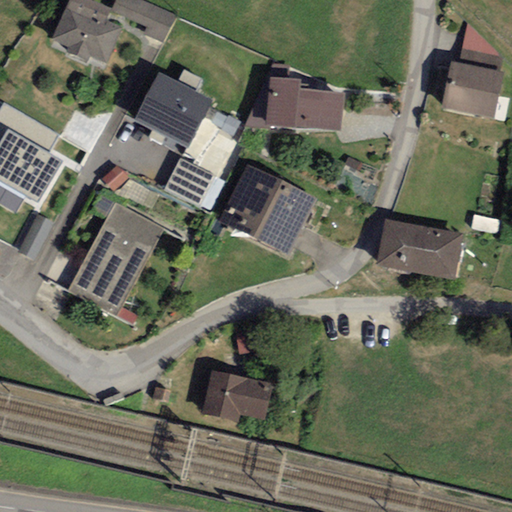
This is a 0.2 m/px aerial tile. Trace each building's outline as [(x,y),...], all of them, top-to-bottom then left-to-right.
[(170,19),(129,0),(118,0),(110,19),(159,42),(170,19)] [(70,11),(56,47),(103,70),(119,31),(70,11)] [(243,129),(341,134),(343,98),(300,93),(301,85),(274,83),(274,65),(243,129)] [(451,67),(441,111),(493,122),(502,78),(451,67)] [(211,105),(157,78),(133,126),(187,152),(211,105)] [(57,136),(4,105),(0,112),(0,185),(36,206),(60,164),(46,156),(57,136)] [(318,202),(248,169),(221,226),(290,259),(318,202)] [(116,319),(163,230),(115,205),(68,294),(116,319)] [(51,226),(35,219),(17,257),(33,265),(51,226)] [(379,269),(456,283),(464,239),(387,225),(379,269)] [(236,333),(240,354),(270,349),(266,327),(236,333)] [(273,385),(212,372),(202,414),(238,422),(239,416),(265,421),(273,385)]
